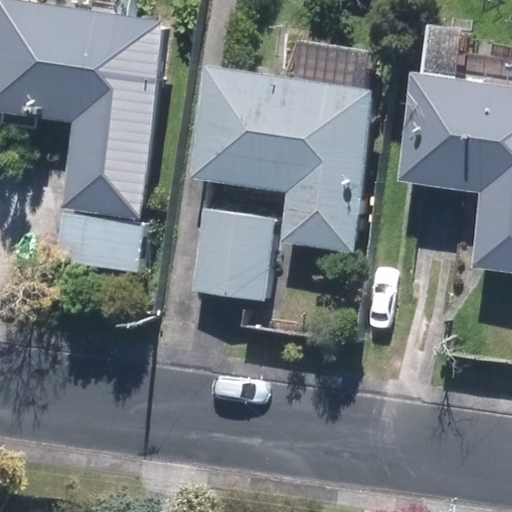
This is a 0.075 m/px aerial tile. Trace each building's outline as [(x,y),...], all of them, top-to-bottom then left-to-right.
[(182,21),(31,0),(9,0),(0,70),(0,111),(88,123),(75,211),(154,222),(182,21)] [(290,244),(369,255),(392,89),(216,65),(200,178),(298,192),(290,244)] [(511,84),(427,73),(412,183),(496,194),(486,271),(511,274),(511,84)] [(214,206),(201,294),(274,304),(286,217),(214,206)] [(72,219),(65,263),(149,275),(155,230),(72,219)]
